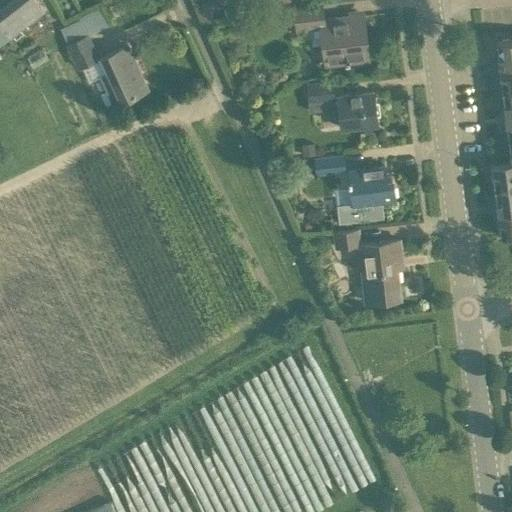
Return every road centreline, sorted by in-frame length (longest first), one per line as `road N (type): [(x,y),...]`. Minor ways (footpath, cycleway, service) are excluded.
road 1 (unclassified): [(464,309),(428,4)]
road 2 (track): [(0,187),(220,81)]
road 3 (unclassified): [(490,511),(464,309)]
